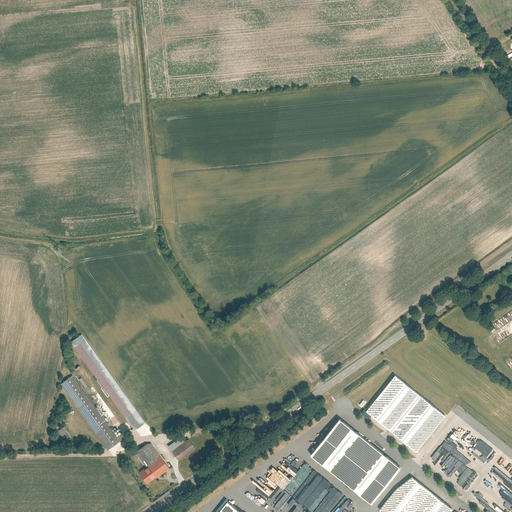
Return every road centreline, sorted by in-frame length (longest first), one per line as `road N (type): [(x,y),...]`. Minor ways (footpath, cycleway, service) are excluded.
road 1 (secondary): [(151,511),(511,255)]
road 2 (unclassified): [(472,511),(342,407)]
road 3 (unknown): [(414,465),(448,422),(461,418),(511,453)]
